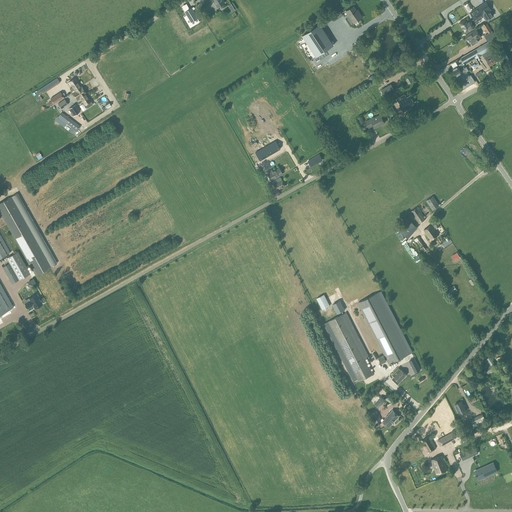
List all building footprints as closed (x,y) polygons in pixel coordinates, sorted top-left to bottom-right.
[(486,2),(475,9),(470,13),(473,17),(474,19),(475,20),(481,16),(483,15),(486,20),(493,15),(490,10),(491,9),(486,2)] [(192,5),(186,9),(193,21),(200,17),(192,5)] [(346,11),(354,23),(363,17),(360,13),(359,14),(354,6),(346,11)] [(338,18),(343,15),(340,10),(335,13),(338,18)] [(463,26),(467,32),(474,27),(470,21),(467,23),(465,20),(460,23),(462,27),(463,26)] [(319,24),(304,35),(317,56),(333,45),(319,24)] [(447,27),(448,39),(451,39),(451,41),(454,41),(454,35),(459,35),(459,30),(454,31),(454,27),(447,27)] [(478,42),(477,39),(481,37),(476,29),(465,36),(470,44),(471,43),(473,45),(478,42)] [(485,36),(489,42),(491,41),(494,46),(499,43),(492,31),(488,33),(485,36)] [(476,49),(480,56),(495,48),(494,46),(491,41),(489,42),(476,49)] [(501,50),(507,61),(511,57),(511,56),(509,51),(511,49),(511,46),(511,45),(501,50)] [(470,61),(480,56),(476,49),(465,55),(468,59),(469,59),(470,61)] [(490,65),(496,62),(492,54),(485,59),(487,62),(488,61),(490,65)] [(464,65),(470,61),(469,59),(468,59),(465,55),(460,58),(464,65)] [(456,77),(463,89),(468,86),(471,85),(471,84),(475,82),(471,76),(470,76),(467,72),(469,71),(466,67),(464,68),(462,64),(458,66),(450,70),(455,77),(456,77)] [(72,92),(81,87),(76,78),(69,82),(73,87),(70,89),(72,92)] [(43,94),(60,83),(57,79),(40,89),(43,94)] [(390,85),(380,90),(385,98),(390,95),(388,93),(393,90),(390,85)] [(77,100),(80,98),(87,109),(93,105),(86,94),(81,87),(72,92),(77,100)] [(90,94),(88,95),(91,101),(97,98),(92,90),(89,91),(90,94)] [(50,98),(54,104),(64,97),(60,92),(50,98)] [(408,106),(414,103),(410,96),(407,98),(406,97),(399,101),(401,104),(400,104),(404,112),(410,109),(408,106)] [(58,103),(61,108),(68,104),(65,99),(58,103)] [(80,111),(75,104),(69,109),(73,116),(80,111)] [(263,142),(269,140),(261,124),(254,128),(244,109),(235,114),(244,133),(247,131),(256,151),(265,146),(263,142)] [(58,117),(59,119),(56,123),(61,126),(64,122),(76,131),(80,127),(61,113),(58,117)] [(253,154),(234,115),(230,117),(248,156),(253,154)] [(376,128),(385,123),(381,115),(374,119),(374,118),(366,122),(369,128),(374,126),(376,128)] [(275,141),(255,153),(260,161),(265,158),(264,157),(275,151),(276,152),(280,149),(275,141)] [(475,150),(473,144),(469,146),(471,151),(472,151),(475,159),(480,157),(477,149),(475,150)] [(311,166),(322,160),(319,155),(308,161),(311,166)] [(276,178),(276,177),(282,173),(279,168),(273,171),(272,170),(269,171),(270,173),(268,174),(272,181),(276,178)] [(276,182),(273,184),(277,191),(285,186),(280,177),(275,180),(276,182)] [(435,209),(442,204),(435,195),(428,200),(435,209)] [(0,202),(0,210),(37,275),(50,267),(10,197),(0,202)] [(426,219),(418,207),(410,212),(418,224),(426,219)] [(407,217),(402,222),(406,225),(400,231),(408,238),(417,226),(407,217)] [(439,226),(436,221),(432,224),(432,225),(424,230),(431,240),(439,234),(435,228),(436,227),(436,228),(439,226)] [(18,252),(7,258),(9,262),(19,280),(30,274),(18,252)] [(452,258),(454,262),(460,259),(456,253),(452,256),(453,257),(452,258)] [(19,280),(9,262),(2,266),(12,284),(19,280)] [(473,278),(468,281),(472,286),(476,283),(473,278)] [(457,290),(454,285),(451,287),(450,285),(446,287),(451,294),(457,290)] [(0,314),(9,310),(0,292),(0,314)] [(378,293),(358,303),(389,364),(397,360),(398,362),(401,360),(400,358),(409,354),(378,293)] [(30,300),(25,303),(28,308),(32,306),(31,305),(32,304),(35,308),(42,304),(42,303),(43,302),(41,300),(40,300),(37,294),(29,298),(30,300)] [(322,309),(330,306),(324,294),(317,298),(322,309)] [(337,314),(345,310),(340,300),(332,304),(337,314)] [(365,358),(369,356),(346,313),(343,314),(328,321),(359,381),(373,374),(365,358)] [(496,345),(490,348),(495,354),(499,352),(497,349),(498,348),(496,345)] [(487,359),(490,362),(485,365),(487,368),(492,365),(493,367),(496,365),(490,356),(487,359)] [(415,358),(409,361),(415,373),(420,370),(415,358)] [(399,368),(392,375),(395,377),(394,377),(392,379),(397,384),(399,382),(403,377),(405,378),(406,376),(406,375),(406,374),(402,370),(401,370),(399,368)] [(470,392),(472,391),(463,381),(461,382),(470,392)] [(378,409),(385,402),(378,396),(376,396),(375,398),(375,400),(377,402),(375,401),(374,402),(375,404),(374,405),(378,409)] [(459,414),(467,411),(462,401),(454,405),(459,414)] [(383,423),(389,428),(399,417),(398,416),(395,413),(393,412),(383,423)] [(376,424),(381,421),(376,413),(371,415),(376,424)] [(482,421),(485,419),(483,414),(480,416),(479,415),(470,419),(475,429),(480,426),(484,424),(482,421)] [(428,453),(437,448),(430,435),(421,441),(428,453)] [(440,446),(451,440),(448,435),(438,441),(440,446)] [(478,453),(475,447),(465,451),(468,457),(478,453)] [(436,474),(448,469),(442,455),(431,460),(436,474)] [(488,465),(473,471),(477,479),(482,477),(482,478),(487,476),(486,475),(492,472),(488,465)] [(511,474),(466,491),(470,503),(511,487),(511,474)]
